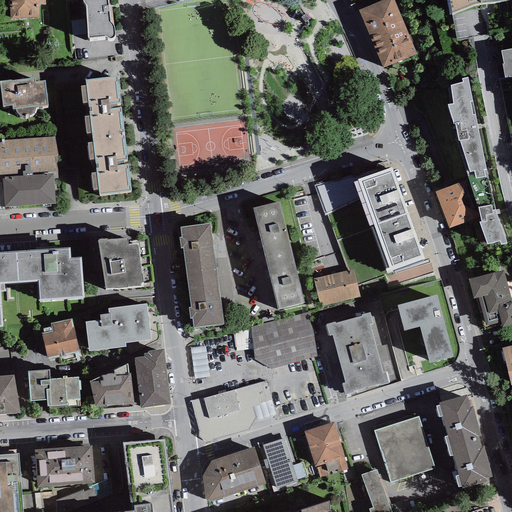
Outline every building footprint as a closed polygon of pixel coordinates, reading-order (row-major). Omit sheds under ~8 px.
[(45,0),(9,0),(10,19),(39,17),(39,5),(46,4),(45,0)] [(82,0),(83,1),(83,3),(84,4),(85,5),(88,36),(88,37),(89,38),(90,38),(104,37),(106,37),(108,38),(110,38),(112,38),(113,37),(115,36),(115,35),(114,28),(114,25),(113,23),(111,21),(108,0),(82,0)] [(417,54),(394,0),(381,0),(357,10),(382,69),(417,54)] [(511,0),(449,0),(452,14),(479,4),(511,0)] [(511,49),(501,51),(504,64),(502,64),(505,78),(511,76),(511,49)] [(448,104),(453,122),(455,121),(455,120),(476,118),(475,112),(473,113),(470,100),(473,100),(467,75),(462,77),(463,80),(451,83),(453,102),(448,102),(448,104)] [(85,80),(92,137),(124,133),(117,76),(85,80)] [(11,80),(0,81),(0,85),(3,107),(12,105),(13,109),(15,109),(16,110),(16,112),(18,113),(19,115),(21,116),(22,116),(24,117),(26,117),(28,117),(30,116),(33,114),(35,112),(36,109),(36,106),(37,106),(37,107),(48,105),(45,81),(36,82),(35,78),(11,80)] [(486,167),(476,118),(455,120),(455,121),(459,138),(457,139),(467,173),(475,171),(476,175),(485,175),(483,167),(486,167)] [(124,133),(92,137),(99,195),(131,191),(124,133)] [(0,182),(2,182),(4,207),(55,203),(53,178),(58,178),(56,163),(59,162),(58,156),(55,137),(0,140),(0,182)] [(358,179),(373,225),(407,213),(391,167),(358,179)] [(327,210),(353,201),(349,189),(359,185),(355,174),(319,187),(327,210)] [(467,181),(435,192),(449,228),(479,217),(478,213),(475,212),(466,188),(468,185),(467,181)] [(253,209),(265,260),(292,253),(280,202),(253,209)] [(491,205),(478,207),(481,222),(479,222),(487,244),(500,241),(501,244),(506,243),(496,215),(495,210),(492,211),(491,205)] [(407,213),(373,225),(390,272),(424,260),(407,213)] [(210,223),(180,227),(181,237),(179,238),(180,249),(182,248),(186,274),(216,270),(210,223)] [(108,239),(99,239),(99,241),(98,241),(106,289),(143,287),(138,244),(129,245),(128,238),(107,240),(108,239)] [(69,249),(16,252),(18,282),(37,280),(39,299),(83,297),(80,259),(70,259),(69,249)] [(16,252),(15,252),(0,253),(0,326),(2,326),(0,296),(0,282),(18,282),(16,252)] [(292,253),(265,260),(278,310),(304,303),(292,253)] [(353,269),(314,279),(320,306),(360,297),(353,269)] [(223,325),(216,270),(186,274),(190,307),(189,308),(190,319),(192,318),(193,329),(223,325)] [(511,304),(504,271),(469,279),(474,298),(478,297),(486,331),(511,325),(511,304)] [(437,295),(397,305),(404,331),(420,327),(429,364),(453,358),(437,295)] [(147,304),(108,308),(109,314),(100,315),(100,320),(85,322),(88,351),(126,347),(125,343),(151,340),(147,304)] [(310,311),(250,326),(255,359),(271,369),(317,356),(310,311)] [(335,323),(326,325),(329,336),(332,335),(345,383),(342,384),(345,396),(353,393),(353,392),(380,385),(380,386),(389,384),(385,372),(383,373),(370,325),(373,325),(370,313),(361,316),(361,317),(335,324),(335,323)] [(72,319),(51,324),(52,331),(42,334),(47,358),(61,355),(79,351),(72,319)] [(206,344),(192,345),(195,377),(210,375),(206,344)] [(511,345),(502,348),(511,385),(511,384),(511,345)] [(135,358),(137,381),(167,377),(164,349),(148,351),(148,353),(144,354),(144,357),(135,358)] [(131,404),(133,404),(130,373),(128,373),(127,363),(89,381),(95,407),(100,406),(100,409),(132,407),(131,404)] [(49,370),(28,372),(30,401),(47,400),(48,406),(49,406),(49,409),(80,407),(80,399),(78,377),(50,379),(49,370)] [(14,375),(0,376),(0,414),(20,413),(14,375)] [(170,404),(167,377),(137,381),(140,408),(170,404)] [(266,381),(190,401),(199,432),(198,437),(206,441),(210,441),(212,439),(248,430),(255,416),(252,407),(260,405),(260,403),(271,399),(266,381)] [(444,437),(447,446),(479,437),(481,437),(473,407),(470,408),(467,396),(439,403),(440,405),(436,406),(439,417),(443,416),(448,436),(444,437)] [(418,417),(374,431),(390,483),(435,468),(418,417)] [(334,422),(304,431),(315,467),(316,466),(320,478),(347,469),(343,458),(345,457),(334,422)] [(479,437),(447,446),(449,456),(454,455),(459,475),(455,476),(458,487),(492,478),(484,447),(481,447),(479,437)] [(284,438),(262,445),(267,459),(263,460),(266,469),(269,467),(276,489),(298,482),(297,479),(292,466),(284,438)] [(172,511),(164,441),(123,443),(132,511),(130,511),(172,511)] [(91,446),(35,450),(37,488),(94,484),(91,446)] [(222,499),(266,484),(254,447),(211,461),(202,477),(205,499),(207,501),(211,501),(222,499)] [(22,511),(19,454),(0,455),(0,511),(22,511)] [(301,463),(292,466),(297,479),(305,476),(301,463)] [(391,511),(376,470),(361,475),(373,508),(369,509),(369,511),(391,511)] [(57,508),(81,508),(81,494),(57,493),(57,508)] [(330,511),(329,501),(296,511),(330,511)]
